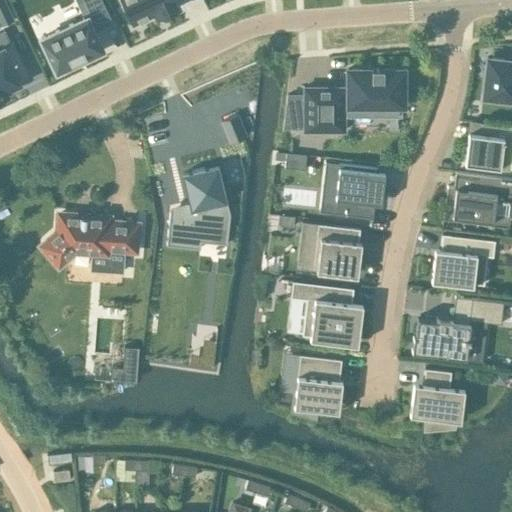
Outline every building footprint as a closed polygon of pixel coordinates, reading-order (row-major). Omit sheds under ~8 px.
[(3,0),(0,0),(0,20),(1,24),(12,18),(3,0)] [(83,0),(89,13),(40,36),(56,69),(101,47),(93,30),(111,21),(100,0),(83,0)] [(122,0),(134,24),(161,11),(161,14),(179,5),(176,0),(122,0)] [(0,95),(5,93),(3,87),(17,81),(15,76),(25,72),(11,43),(0,48),(0,95)] [(487,57),(483,95),(511,97),(511,63),(508,63),(508,59),(487,57)] [(348,86),(304,86),(304,130),(332,130),(344,130),(344,115),(373,115),(373,103),(402,103),(402,88),(407,88),(407,68),(382,68),(382,67),(371,67),(371,68),(348,68),(348,86)] [(237,113),(221,120),(230,142),(246,136),(237,113)] [(511,125),(481,121),(480,123),(481,123),(479,141),(469,139),(470,139),(468,139),(465,164),(509,169),(511,143),(511,125)] [(306,154),(286,152),(285,166),(304,168),(306,154)] [(378,171),(378,167),(339,162),(333,212),(372,217),(374,201),(380,202),(384,171),(378,171)] [(169,211),(166,243),(200,247),(202,224),(227,227),(228,220),(229,220),(229,213),(223,185),(222,185),(221,180),(222,180),(220,171),(219,171),(217,164),(204,167),(192,170),(182,172),(183,178),(186,191),(188,201),(189,201),(190,206),(169,211)] [(511,178),(479,174),(479,175),(477,189),(447,185),(443,218),(451,219),(452,216),(488,220),(494,221),(495,216),(497,200),(508,202),(509,199),(511,199),(511,178)] [(45,241),(44,249),(54,260),(62,261),(74,250),(106,252),(106,248),(135,250),(137,223),(108,221),(108,217),(88,215),(88,217),(78,216),(78,214),(58,213),(57,230),(45,241)] [(293,226),(294,215),(281,214),(280,225),(293,226)] [(301,220),(300,229),(317,231),(313,264),(312,265),(312,267),(316,267),(316,271),(357,275),(361,241),(358,241),(360,227),(317,222),(301,220)] [(440,248),(434,247),(430,280),(472,284),(473,282),(483,283),(486,255),(492,255),(494,239),(442,233),(440,248)] [(362,303),(351,301),(353,287),(292,279),(290,296),(306,298),(301,334),(309,335),(309,338),(357,344),(362,303)] [(471,296),(468,319),(501,322),(501,321),(503,302),(503,300),(502,300),(471,296)] [(468,336),(470,323),(452,320),(452,318),(436,317),(435,319),(417,316),(415,335),(413,335),(411,350),(430,352),(430,355),(433,355),(433,353),(460,356),(460,355),(465,356),(467,341),(469,341),(470,336),(468,336)] [(111,365),(110,379),(136,381),(139,346),(124,345),(122,366),(111,365)] [(338,379),(341,358),(299,353),(293,402),(294,402),(293,408),(298,409),(298,410),(308,413),(313,414),(314,408),(338,410),(342,380),(338,379)] [(460,420),(463,388),(449,386),(451,370),(425,367),(423,383),(412,381),(408,414),(460,420)] [(70,450),(47,453),(48,463),(71,460),(70,450)] [(92,454),(92,464),(104,464),(104,454),(92,454)] [(136,469),(136,459),(125,458),(124,468),(136,469)] [(148,470),(148,460),(136,459),(136,469),(148,470)] [(183,474),(184,464),(173,462),(171,472),(183,474)] [(196,466),(184,464),(183,474),(195,476),(196,466)] [(54,481),(70,479),(69,468),(53,470),(54,481)] [(256,491),(259,482),(247,478),(244,488),(256,491)] [(267,495),(270,486),(259,482),(256,491),(267,495)] [(294,506),(298,497),(287,492),(283,501),(294,506)] [(305,511),(309,501),(298,497),(294,506),(305,511)]
